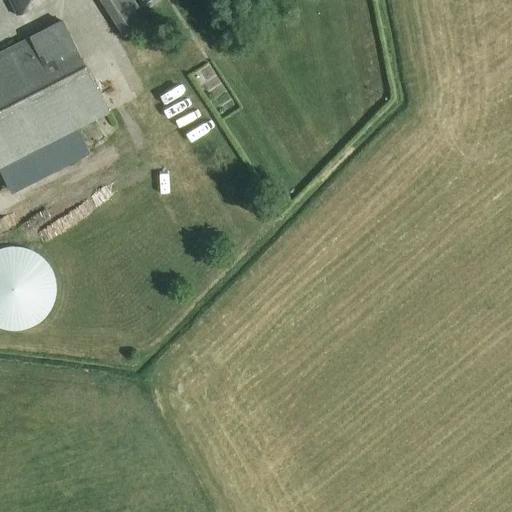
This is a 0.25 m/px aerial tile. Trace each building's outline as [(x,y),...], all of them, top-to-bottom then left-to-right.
[(12,0),(19,14),(47,0),(12,0)] [(148,22),(133,0),(128,0),(108,13),(124,38),(148,22)] [(0,54),(0,169),(110,113),(63,22),(0,54)] [(147,54),(156,76),(180,66),(172,44),(147,54)] [(56,308),(59,295),(59,282),(54,269),(44,258),(31,250),(17,247),(2,250),(0,250),(0,330),(12,333),(25,333),(38,328),(48,319),(56,308)]
